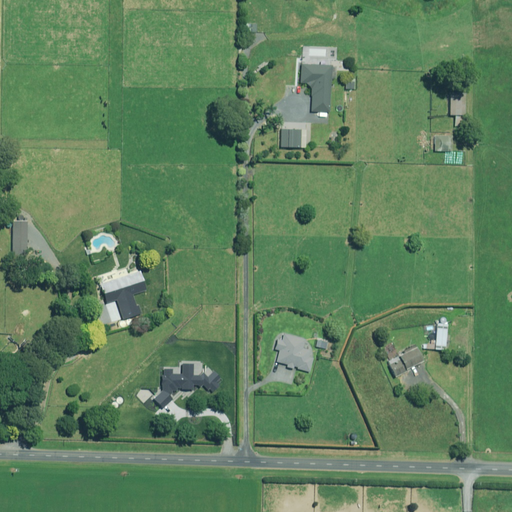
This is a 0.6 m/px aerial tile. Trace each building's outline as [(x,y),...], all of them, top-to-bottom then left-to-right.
[(327,48),(312,47),(312,58),(327,59),(327,48)] [(332,66),(301,64),(300,83),(306,84),(312,90),(311,112),(330,113),(332,66)] [(354,89),(354,81),(345,81),(345,89),(354,89)] [(464,116),(464,93),(449,93),(448,115),(464,116)] [(306,148),(306,131),(281,129),(280,147),(306,148)] [(453,152),(453,139),(435,138),(434,151),(438,151),(453,152)] [(26,222),(12,222),(12,258),(26,258),(26,222)] [(146,291),(140,272),(100,284),(106,303),(117,300),(123,320),(141,314),(138,305),(136,306),(133,295),(146,291)] [(447,324),(437,324),(435,350),(445,351),(447,324)] [(297,369),(310,373),(314,359),(308,357),(309,350),(303,349),(305,339),(284,333),(281,343),(277,342),(274,350),(280,351),(276,362),(287,365),(287,366),(287,368),(293,370),(293,367),(297,368),(297,369)] [(329,343),(318,340),(316,347),(327,350),(329,343)] [(423,361),(416,347),(398,356),(399,358),(388,364),(395,378),(403,374),(402,371),(423,361)]
